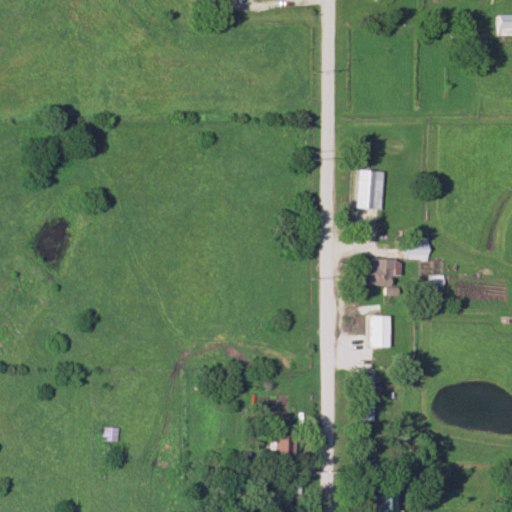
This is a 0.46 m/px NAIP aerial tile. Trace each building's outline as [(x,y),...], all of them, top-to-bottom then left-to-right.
[(511,36),(511,15),(492,15),(492,36),(511,36)] [(376,209),(376,170),(351,170),(351,209),(376,209)] [(401,259),(422,259),(422,239),(401,239),(401,259)] [(357,287),(386,287),(386,259),(357,259),(357,287)] [(381,348),(381,316),(362,316),(362,348),(381,348)] [(355,419),(365,419),(365,376),(355,376),(355,419)] [(101,442),(115,442),(115,426),(101,426),(101,442)] [(263,459),(286,459),(286,434),(263,434),(263,459)] [(370,505),(370,511),(388,511),(389,489),(362,489),(362,505),(370,505)]
